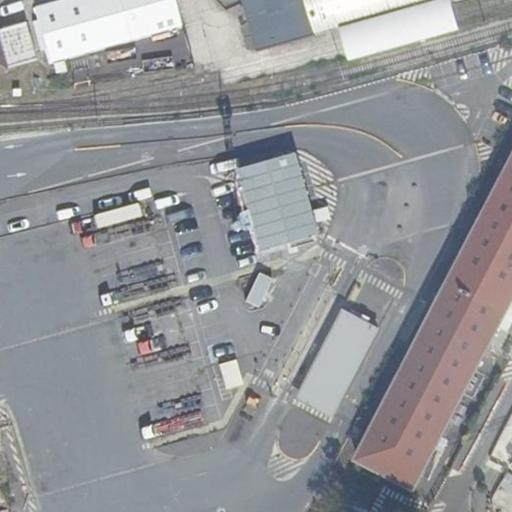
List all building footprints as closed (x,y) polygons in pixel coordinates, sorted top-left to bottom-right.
[(173,0),(64,0),(35,8),(51,63),(181,26),(173,0)] [(241,0),(255,50),(313,33),(304,0),(241,0)] [(304,0),(313,33),(341,25),(432,0),(304,0)] [(458,12),(454,0),(432,0),(341,25),(346,45),(350,61),(462,30),(458,12)] [(26,20),(0,27),(0,40),(8,68),(38,59),(26,20)] [(511,304),(511,164),(358,455),(417,488),(511,304)] [(117,286),(158,278),(156,266),(115,274),(117,286)] [(260,310),(274,281),(259,274),(246,304),(260,310)] [(381,329),(345,309),(299,399),(335,418),(381,329)] [(237,360),(220,364),(226,389),(243,386),(237,360)] [(202,365),(139,376),(149,432),(212,421),(202,365)] [(511,511),(511,471),(509,469),(494,498),(495,509),(500,511),(511,511)]
